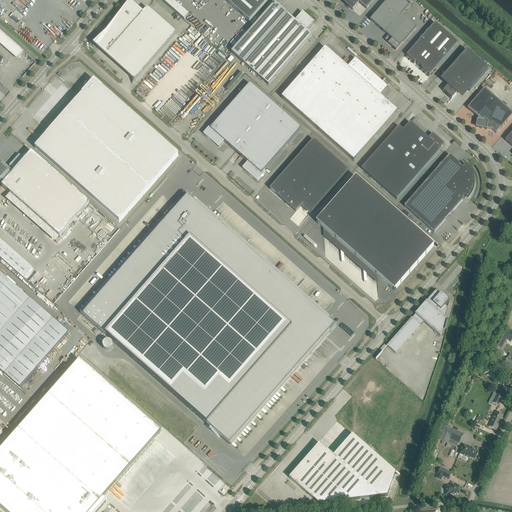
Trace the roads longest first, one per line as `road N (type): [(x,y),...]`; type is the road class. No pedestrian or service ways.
road 1 (unclassified): [(387,325),(483,219),(500,188),(497,167),(314,0)]
road 2 (unclassified): [(68,43),(387,325)]
road 3 (unclassified): [(249,485),(387,325)]
